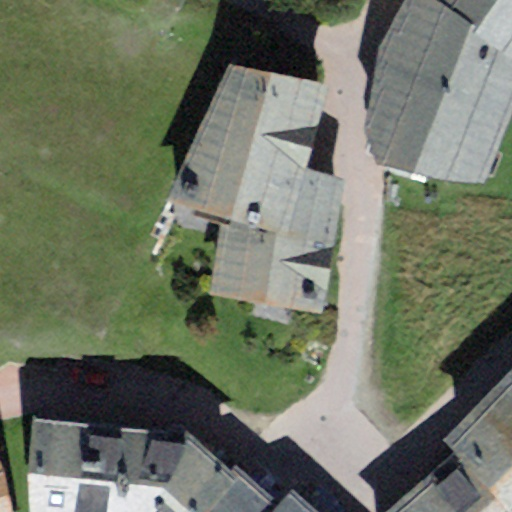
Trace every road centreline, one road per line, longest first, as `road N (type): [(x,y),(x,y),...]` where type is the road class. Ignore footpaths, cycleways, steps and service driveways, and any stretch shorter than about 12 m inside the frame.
road 1 (residential): [(396,0),(372,54),(358,322),(303,451)]
road 2 (residential): [(303,451),(162,404),(79,396),(0,404)]
road 3 (residential): [(303,451),(339,484),(370,495),(400,488),(511,357)]
